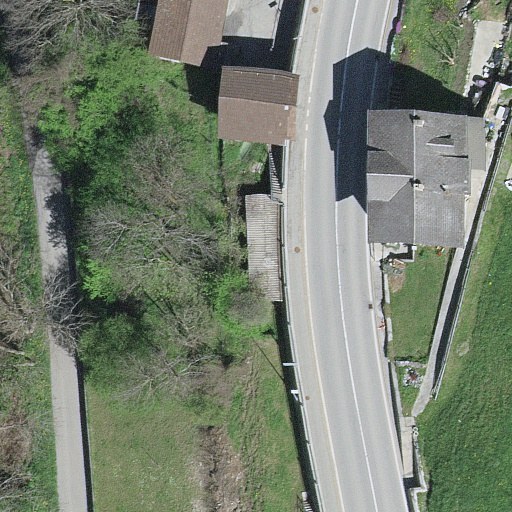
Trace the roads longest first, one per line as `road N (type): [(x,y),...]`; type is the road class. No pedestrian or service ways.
road 1 (residential): [(88,511),(80,379),(12,0)]
road 2 (secondary): [(376,511),(336,241),(338,121),(357,0)]
